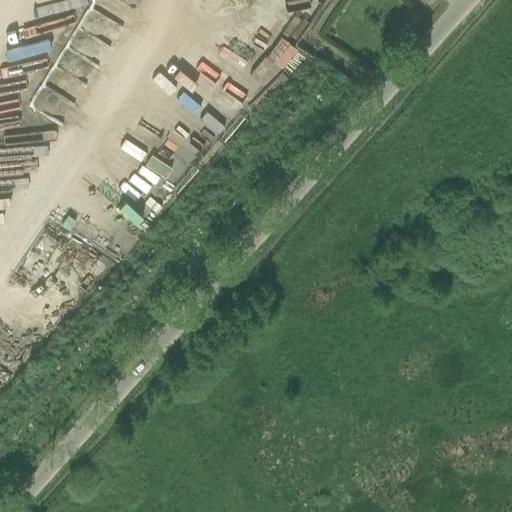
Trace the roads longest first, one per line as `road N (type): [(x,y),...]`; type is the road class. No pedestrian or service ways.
road 1 (unclassified): [(8,511),(469,0)]
road 2 (unknown): [(166,0),(150,51),(0,283)]
